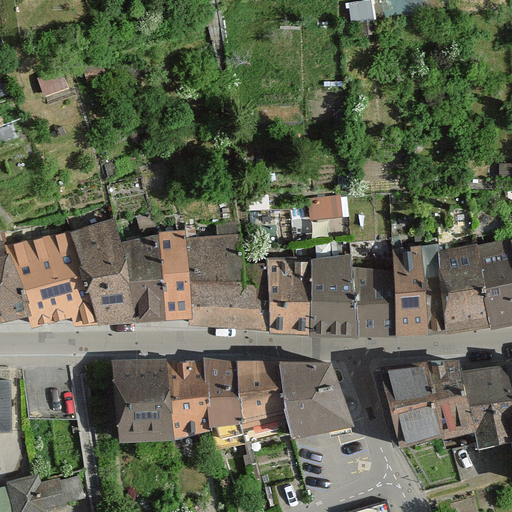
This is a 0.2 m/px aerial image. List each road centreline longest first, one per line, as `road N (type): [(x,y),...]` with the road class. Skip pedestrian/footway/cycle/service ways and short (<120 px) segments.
road 1 (residential): [(0,340),(352,348)]
road 2 (residential): [(352,348),(511,336)]
road 3 (residential): [(352,348),(390,477)]
